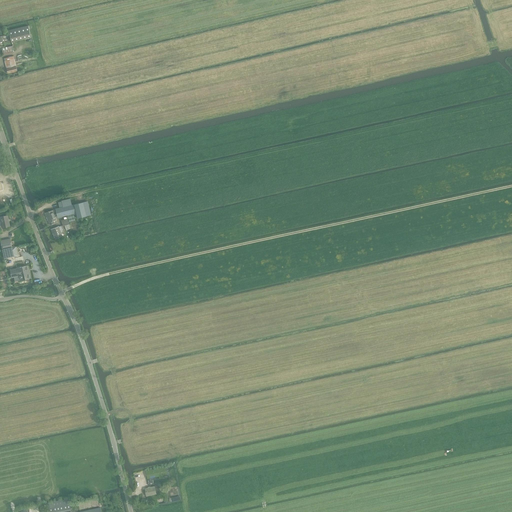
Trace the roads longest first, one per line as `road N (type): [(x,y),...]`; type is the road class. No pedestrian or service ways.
road 1 (track): [(61,293),(108,274),(511,186)]
road 2 (tertiary): [(130,511),(61,293)]
road 3 (tertiary): [(61,293),(0,128)]
